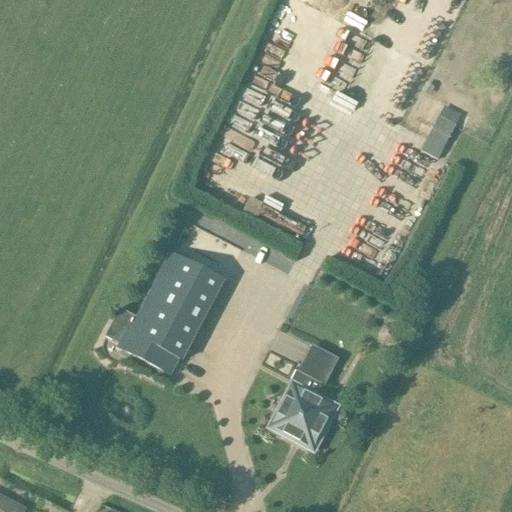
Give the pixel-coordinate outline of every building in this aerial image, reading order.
[(421,153),(437,161),(456,127),(439,119),(421,153)] [(117,349),(171,377),(179,361),(183,362),(224,283),(171,255),(130,334),(126,332),(117,349)] [(386,328),(381,335),(385,342),(393,343),(397,336),(394,329),(386,328)] [(322,385),(297,372),(292,381),(295,383),(271,429),(313,452),(336,409),(315,398),(322,385)] [(0,511),(17,511),(20,507),(0,497),(0,511)]
